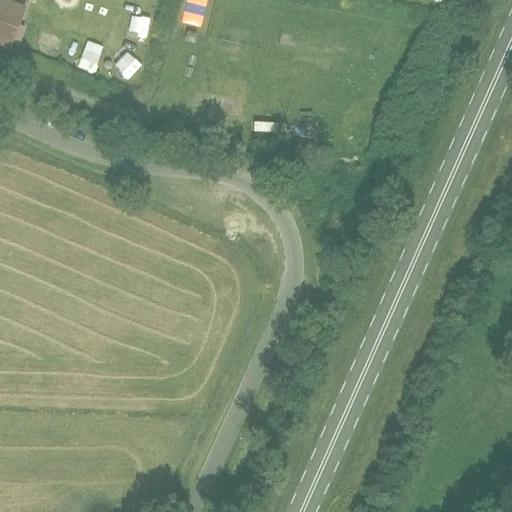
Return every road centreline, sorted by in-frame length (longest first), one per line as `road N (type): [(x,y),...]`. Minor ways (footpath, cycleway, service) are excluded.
road 1 (unclassified): [(191,511),(284,307),(295,256),(282,213),(233,177),(128,164),(0,115)]
road 2 (primary): [(304,511),(511,42)]
